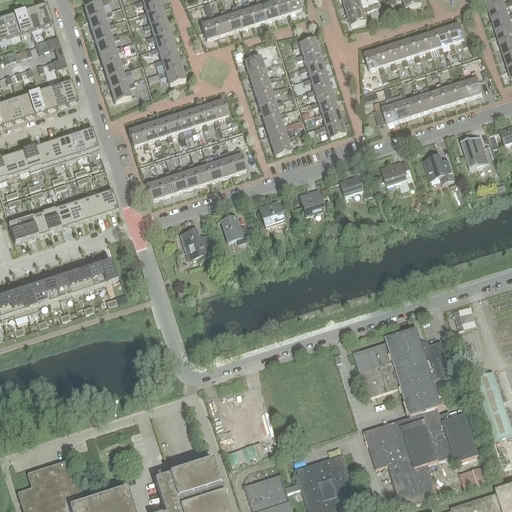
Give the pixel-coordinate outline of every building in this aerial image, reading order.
[(266,0),(269,6),(262,8),(260,9),(265,25),(277,21),(272,5),(273,4),(271,0),(266,0)] [(277,21),(289,17),(283,1),(285,0),(280,0),(281,2),(273,4),(272,5),(277,21)] [(286,0),(285,0),(283,1),(289,17),(301,13),(297,0),(286,0)] [(366,0),(358,0),(359,1),(343,6),(347,18),(363,13),(363,12),(360,4),(367,2),(366,0)] [(402,0),(401,0),(398,0),(394,1),(396,6),(402,4),(405,12),(421,7),(418,0),(402,0)] [(504,8),(503,6),(501,0),(487,0),(484,1),(488,13),(504,8)] [(143,6),(142,5),(136,7),(137,11),(144,9),(146,17),(147,18),(162,13),(159,1),(143,6)] [(104,18),(104,17),(102,9),(108,7),(106,2),(99,5),(100,6),(84,11),(88,23),(104,18)] [(257,10),(250,12),(248,13),(254,28),(265,25),(260,9),(262,8),(260,2),(255,3),(257,10)] [(508,20),(507,18),(505,11),(511,9),(510,4),(503,6),(504,8),(488,13),(492,25),(508,20)] [(46,6),(35,10),(42,31),(53,27),(46,6)] [(246,13),(238,16),(237,16),(242,32),(254,28),(248,13),(250,12),(248,6),(243,7),(246,13)] [(370,9),(363,12),(363,13),(347,18),(351,30),(367,25),(364,16),(371,13),(370,9)] [(31,34),(42,31),(35,10),(24,13),(31,34)] [(225,20),(230,36),(242,32),(237,16),(238,16),(236,10),(232,11),(234,17),(227,20),(225,20)] [(24,13),(13,17),(20,38),(31,34),(24,13)] [(148,21),(150,28),(150,29),(166,24),(162,13),(147,18),(146,17),(140,19),(141,23),(148,21)] [(213,24),(218,40),(230,36),(225,20),(227,20),(225,13),(220,15),(222,21),(215,24),(213,24)] [(104,18),(88,23),(92,35),(108,30),(108,29),(106,21),(112,19),(110,15),(104,17),(104,18)] [(511,32),(511,31),(509,23),(511,21),(511,16),(507,18),(508,20),(492,25),(496,38),(511,32)] [(9,41),(20,38),(13,17),(2,20),(9,41)] [(206,44),(218,40),(213,24),(215,24),(213,17),(208,18),(210,25),(201,28),(206,44)] [(2,20),(0,21),(0,44),(9,41),(2,20)] [(152,33),(154,41),(154,42),(170,37),(166,24),(150,29),(150,28),(144,30),(145,35),(152,33)] [(108,30),(92,35),(96,46),(112,41),(112,40),(109,33),(116,31),(114,27),(108,29),(108,30)] [(452,47),(454,46),(461,44),(463,51),(468,50),(465,42),(464,43),(459,27),(447,31),(452,47)] [(447,31),(436,35),(440,50),(442,50),(449,48),(451,55),(456,53),(454,46),(452,47),(447,31)] [(511,45),(511,31),(511,32),(496,38),(500,49),(511,45)] [(436,35),(424,39),(429,54),(430,54),(437,52),(439,59),(440,59),(444,57),(442,50),(440,50),(436,35)] [(155,45),(158,52),(158,53),(174,48),(170,37),(154,42),(154,41),(148,43),(149,47),(155,45)] [(118,38),(112,40),(112,41),(96,46),(99,59),(116,53),(115,53),(113,45),(119,43),(118,38)] [(424,39),(412,43),(417,58),(418,58),(425,55),(428,62),(432,61),(430,54),(429,54),(424,39)] [(299,51),(302,58),(302,60),(319,54),(315,42),(299,47),(299,46),(292,48),(293,53),(299,51)] [(412,43),(400,46),(405,62),(406,62),(413,59),(415,66),(420,65),(418,58),(417,58),(412,43)] [(37,58),(48,54),(45,45),(34,48),(37,58)] [(511,45),(500,49),(504,61),(511,58),(511,45)] [(400,46),(388,50),(393,66),(394,66),(401,63),(404,71),(408,69),(406,62),(405,62),(400,46)] [(159,57),(161,64),(162,65),(178,60),(174,48),(158,53),(158,52),(151,54),(153,59),(159,57)] [(381,70),(382,70),(390,67),(392,74),(397,73),(394,66),(393,66),(388,50),(376,54),(381,70)] [(122,51),(115,53),(116,53),(99,59),(103,70),(119,65),(117,57),(123,55),(122,51)] [(303,63),(306,70),(306,71),(322,66),(319,54),(302,60),(302,58),(295,61),(297,65),(303,63)] [(381,70),(376,54),(364,58),(369,74),(378,71),(383,86),(387,85),(382,70),(381,70)] [(244,65),(248,77),(264,72),(264,71),(261,63),(268,61),(266,57),(259,59),(260,60),(244,65)] [(181,71),(178,60),(162,65),(161,64),(155,66),(156,70),(163,68),(165,76),(181,71)] [(54,75),(66,72),(63,62),(52,66),(54,73),(54,75)] [(126,62),(119,65),(103,70),(107,82),(123,77),(123,76),(121,69),(127,67),(126,62)] [(307,75),(309,81),(310,83),(326,78),(322,66),(306,71),(306,70),(299,72),(301,77),(307,75)] [(270,69),(264,71),(264,72),(248,77),(252,89),(268,84),(268,83),(265,75),(272,73),(270,69)] [(165,76),(159,78),(160,82),(167,80),(169,88),(185,83),(181,71),(165,76)] [(129,74),(123,76),(123,77),(107,82),(111,94),(127,89),(127,88),(124,81),(131,79),(129,74)] [(473,83),(466,85),(464,86),(470,102),(482,98),(477,82),(478,82),(476,75),(471,76),(473,83)] [(311,87),(313,94),(314,95),(330,90),(326,78),(310,83),(309,81),(303,83),(304,89),(311,87)] [(453,89),(458,105),(470,102),(464,86),(466,85),(464,78),(459,80),(461,86),(454,89),(453,89)] [(159,83),(157,79),(147,82),(148,87),(159,83)] [(252,89),(256,101),(272,96),(271,95),(269,87),(275,85),(274,81),(268,83),(268,84),(252,89)] [(450,90),(442,93),(441,93),(446,109),(458,105),(453,89),(454,89),(452,82),(447,84),(450,90)] [(71,84),(60,87),(67,108),(78,105),(71,84)] [(133,86),(127,88),(127,89),(111,94),(115,106),(131,101),(128,92),(134,90),(133,86)] [(438,94),(430,97),(429,97),(434,113),(446,109),(441,93),(442,93),(440,86),(436,88),(438,94)] [(67,108),(60,87),(49,91),(56,112),(67,108)] [(315,98),(317,106),(318,107),(334,102),(330,90),(314,95),(313,94),(307,96),(308,100),(315,98)] [(384,92),(388,103),(393,101),(390,90),(384,92)] [(426,98),(419,100),(417,101),(423,117),(434,113),(429,97),(430,97),(428,90),(424,92),(426,98)] [(49,91),(38,94),(45,115),(56,112),(49,91)] [(278,92),(271,95),(272,96),(256,101),(260,112),(275,107),(275,106),(273,99),(280,97),(278,92)] [(366,97),(368,103),(380,100),(378,93),(366,97)] [(45,115),(38,94),(27,98),(34,119),(45,115)] [(414,102),(407,104),(406,105),(411,121),(423,117),(417,101),(419,100),(417,94),(412,95),(414,102)] [(27,98),(16,101),(23,122),(34,119),(27,98)] [(406,105),(407,104),(405,98),(400,99),(402,106),(395,108),(394,108),(399,124),(411,121),(406,105)] [(12,126),(23,122),(16,101),(5,105),(12,126)] [(319,110),(322,117),(322,119),(338,114),(334,102),(318,107),(317,106),(311,108),(313,113),(319,110)] [(394,108),(395,108),(393,102),(388,103),(391,110),(382,112),(387,128),(399,124),(394,108)] [(228,119),(223,103),(211,107),(216,123),(218,122),(225,120),(227,127),(232,126),(229,118),(228,119)] [(282,104),(275,106),(275,107),(260,112),(263,124),(279,119),(279,118),(277,110),(283,108),(282,104)] [(5,105),(0,106),(0,126),(1,129),(12,126),(5,105)] [(216,123),(211,107),(199,111),(204,127),(206,126),(213,124),(219,142),(224,140),(218,122),(216,123)] [(192,131),(194,130),(201,128),(203,135),(208,133),(206,126),(204,127),(199,111),(187,115),(192,131)] [(342,126),(338,114),(322,119),(322,117),(315,120),(316,124),(323,122),(325,130),(326,131),(342,126)] [(181,134),(182,134),(189,132),(191,139),(196,137),(194,130),(192,131),(187,115),(176,119),(181,134)] [(263,124),(267,136),(283,131),(283,129),(280,122),(287,120),(286,116),(279,118),(279,119),(263,124)] [(176,119),(164,122),(169,138),(170,138),(178,136),(180,143),(184,141),(182,134),(181,134),(176,119)] [(164,122),(152,126),(157,142),(159,142),(166,140),(168,146),(172,145),(170,138),(169,138),(164,122)] [(152,126),(140,130),(145,146),(147,145),(154,143),(156,150),(161,149),(159,142),(157,142),(152,126)] [(327,134),(329,142),(345,137),(342,126),(326,131),(325,130),(319,132),(320,136),(327,134)] [(287,143),(287,142),(284,134),(291,132),(290,127),(283,129),(283,131),(267,136),(271,148),(287,143)] [(149,152),(147,145),(145,146),(140,130),(128,134),(133,150),(142,147),(144,154),(149,152)] [(511,130),(500,134),(504,149),(511,146),(511,130)] [(95,142),(91,132),(80,135),(87,157),(98,154),(99,154),(96,147),(95,142)] [(80,135),(68,139),(76,161),(87,157),(80,135)] [(68,139),(57,143),(64,165),(76,161),(68,139)] [(293,139),(287,142),(287,143),(271,148),(275,160),(291,155),(288,146),(295,144),(293,139)] [(480,140),(460,147),(461,147),(469,172),(469,173),(489,167),(489,166),(480,141),(481,141),(480,140)] [(57,143),(45,146),(53,169),(64,165),(57,143)] [(34,150),(41,172),(53,169),(45,146),(34,150)] [(34,150),(22,154),(29,174),(30,173),(31,176),(41,172),(34,150)] [(237,159),(230,161),(228,162),(234,178),(246,174),(241,158),(242,158),(240,151),(235,152),(237,159)] [(11,158),(18,180),(19,179),(18,177),(29,174),(22,154),(11,158)] [(217,165),(222,182),(234,178),(228,162),(230,161),(228,155),(223,156),(225,162),(218,165),(217,165)] [(11,158),(0,161),(0,163),(6,181),(7,183),(18,180),(11,158)] [(205,169),(210,185),(222,182),(217,165),(218,165),(216,158),(211,160),(213,166),(207,168),(205,169)] [(423,165),(424,165),(426,165),(428,173),(426,173),(430,185),(446,180),(448,186),(454,184),(450,171),(444,173),(440,160),(423,165)] [(202,170),(194,173),(193,173),(198,189),(210,185),(205,169),(207,168),(205,162),(200,164),(202,170)] [(190,174),(183,176),(181,177),(187,193),(198,189),(193,173),(194,173),(192,166),(188,168),(190,174)] [(400,166),(395,168),(396,172),(383,176),(381,173),(382,173),(381,172),(381,173),(382,176),(387,191),(407,185),(400,166)] [(178,178),(171,180),(169,181),(175,197),(187,193),(181,177),(183,176),(181,170),(176,171),(178,178)] [(166,182),(159,184),(158,185),(163,201),(175,197),(169,181),(171,180),(169,174),(164,175),(166,182)] [(151,204),(163,201),(158,185),(159,184),(157,178),(152,179),(155,186),(146,188),(151,204)] [(358,180),(340,186),(345,201),(362,195),(365,202),(372,200),(366,181),(360,183),(358,180)] [(99,195),(106,217),(118,213),(111,191),(110,191),(99,195)] [(459,203),(464,201),(460,191),(455,192),(459,203)] [(312,197),(299,202),(300,202),(305,220),(325,214),(318,193),(311,195),(312,197)] [(95,221),(106,217),(99,195),(88,199),(95,221)] [(83,224),(95,221),(88,199),(76,202),(83,224)] [(72,228),(83,224),(76,202),(75,203),(76,205),(65,208),(72,228)] [(278,205),(258,212),(265,232),(265,230),(283,224),(285,232),(292,230),(286,211),(280,213),(278,205)] [(427,219),(436,214),(432,207),(423,212),(427,219)] [(72,228),(65,208),(54,212),(60,232),(72,228)] [(49,236),(60,232),(54,212),(42,216),(49,236)] [(37,239),(49,236),(42,216),(32,219),(31,217),(30,217),(37,239)] [(26,243),(37,239),(30,217),(19,221),(26,243)] [(235,219),(216,226),(221,224),(228,245),(236,243),(238,248),(249,244),(244,229),(239,231),(235,219)] [(14,247),(26,243),(19,221),(7,225),(14,247)] [(196,233),(180,238),(184,252),(187,251),(191,263),(188,263),(188,264),(198,261),(199,264),(212,260),(207,244),(200,246),(196,233)] [(208,245),(212,258),(217,257),(212,243),(208,245)] [(111,264),(99,268),(106,287),(117,284),(111,264)] [(94,291),(106,287),(99,268),(88,271),(94,291)] [(76,275),(82,295),(94,291),(88,271),(76,275)] [(82,295),(76,275),(64,279),(72,301),(71,299),(73,298),(82,295)] [(60,305),(72,301),(64,279),(53,283),(60,305)] [(60,305),(53,283),(41,287),(48,306),(58,303),(59,305),(60,305)] [(48,306),(41,287),(30,290),(37,315),(38,314),(37,310),(48,306)] [(34,316),(37,315),(30,290),(18,294),(26,318),(34,316)] [(26,318),(18,294),(6,298),(14,322),(26,318)] [(14,322),(6,298),(0,299),(0,317),(3,326),(4,326),(3,323),(13,320),(13,322),(14,322)] [(459,313),(459,314),(453,315),(458,334),(464,333),(471,331),(476,330),(471,313),(470,310),(459,313)] [(385,343),(386,347),(353,358),(368,402),(401,392),(410,421),(364,436),(375,473),(388,469),(401,511),(403,511),(438,501),(428,468),(453,461),(455,467),(479,460),(466,419),(451,424),(449,416),(439,419),(437,412),(441,410),(434,385),(452,379),(441,345),(423,351),(417,333),(385,343)] [(511,433),(493,376),(474,382),(494,444),(511,437),(511,433)] [(251,511),(291,511),(287,497),(300,492),(306,511),(360,511),(343,459),(295,474),(299,488),(286,492),(281,478),(245,490),(251,511)] [(17,496),(22,511),(227,511),(223,498),(226,497),(223,488),(220,489),(212,465),(155,483),(163,511),(132,511),(127,492),(84,506),(70,463),(27,477),(31,491),(17,496)] [(461,476),(466,491),(492,483),(487,467),(461,476)] [(511,511),(511,488),(495,494),(496,498),(452,511),(511,511)]
